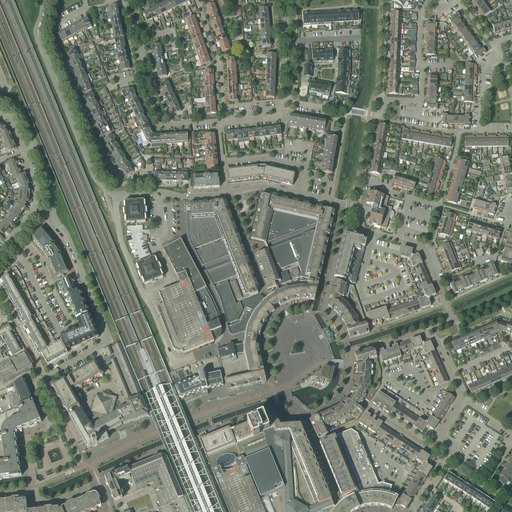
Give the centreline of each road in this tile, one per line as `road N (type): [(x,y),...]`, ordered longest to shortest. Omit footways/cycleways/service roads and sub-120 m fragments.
road 1 (residential): [(28,438),(50,430),(35,382),(107,336),(51,216)]
road 2 (residential): [(288,101),(378,115),(388,101),(419,100),(420,14),(429,0)]
road 3 (residential): [(217,121),(160,124),(133,36),(128,5),(136,0)]
road 4 (residential): [(330,202),(261,186),(159,192)]
road 5 (residential): [(99,484),(34,502),(28,438)]
road 6 (residential): [(511,130),(480,130),(482,69),(499,55),(491,45)]
road 7 (residential): [(143,295),(173,283),(159,248),(159,192)]
